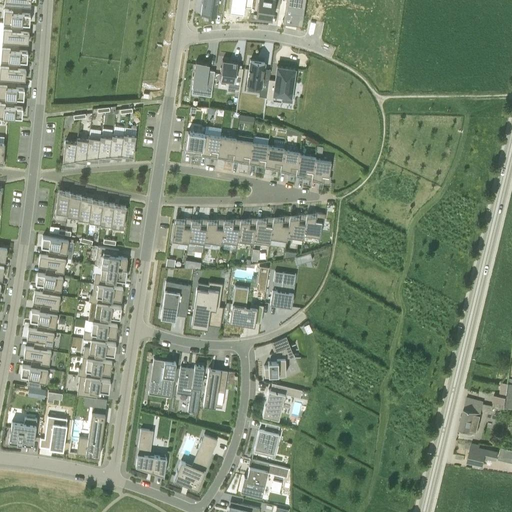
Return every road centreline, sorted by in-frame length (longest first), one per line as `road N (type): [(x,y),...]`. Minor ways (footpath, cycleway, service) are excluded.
road 1 (residential): [(46,0),(26,237),(0,388)]
road 2 (secondary): [(423,511),(511,142)]
road 3 (residential): [(178,39),(135,328)]
road 4 (residential): [(196,509),(232,456),(243,410),(241,345)]
road 5 (residential): [(178,39),(261,35),(330,53)]
road 6 (residential): [(135,328),(111,477)]
